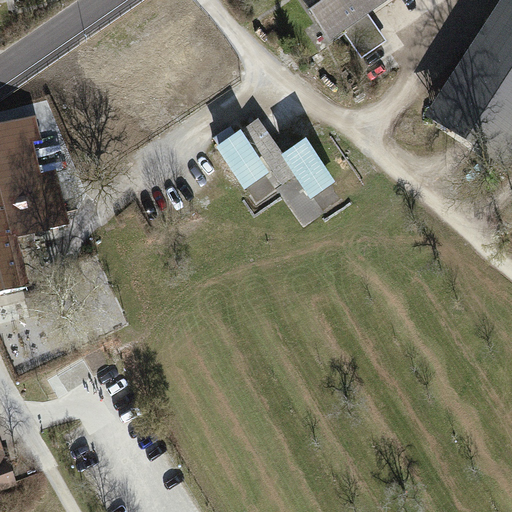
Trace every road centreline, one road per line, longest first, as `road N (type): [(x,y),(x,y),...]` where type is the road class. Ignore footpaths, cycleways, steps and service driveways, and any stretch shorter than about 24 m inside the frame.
road 1 (track): [(466,224),(273,89),(202,0)]
road 2 (track): [(484,0),(357,147)]
road 3 (unknown): [(26,55),(86,235)]
road 4 (track): [(273,89),(138,175)]
road 5 (tertiary): [(106,0),(0,73)]
